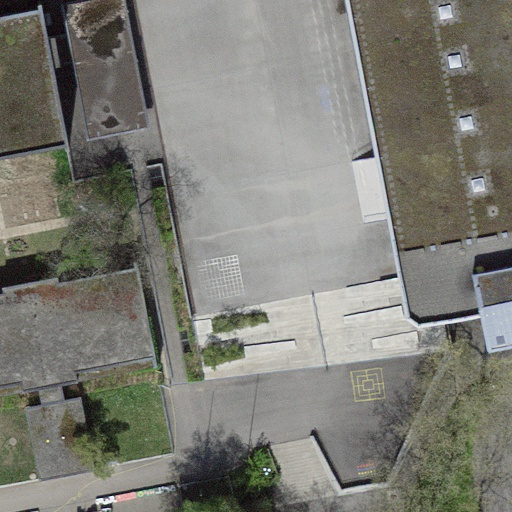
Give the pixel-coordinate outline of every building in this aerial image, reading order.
[(115,0),(54,0),(47,1),(74,146),(141,134),(115,0)] [(511,0),(345,0),(355,46),(406,313),(418,321),(481,309),(488,345),(511,340),(511,0)] [(66,148),(69,147),(41,2),(38,3),(39,7),(0,14),(0,155),(65,143),(66,148)] [(0,388),(21,385),(22,392),(39,389),(42,408),(65,404),(61,384),(78,381),(76,374),(153,359),(154,366),(157,366),(137,261),(134,262),(135,269),(59,284),(58,277),(2,287),(4,295),(0,295),(0,388)] [(42,477),(91,468),(79,401),(65,404),(42,408),(29,411),(36,448),(42,477)]
